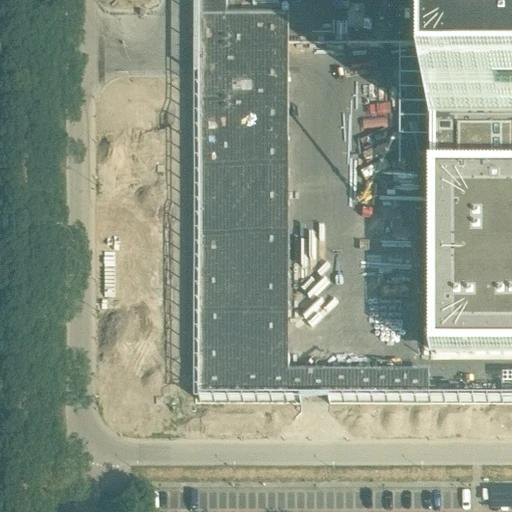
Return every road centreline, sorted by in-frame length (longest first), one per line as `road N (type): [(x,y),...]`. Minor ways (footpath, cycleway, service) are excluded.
road 1 (unclassified): [(79,413),(93,443),(115,454),(511,452)]
road 2 (unclassified): [(79,413),(78,0)]
road 3 (unknown): [(174,0),(180,87),(214,117)]
